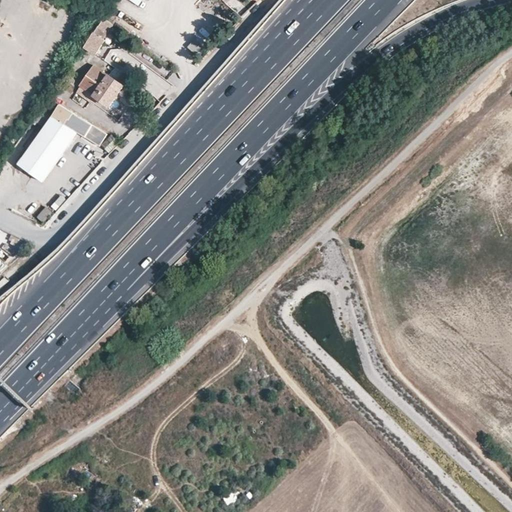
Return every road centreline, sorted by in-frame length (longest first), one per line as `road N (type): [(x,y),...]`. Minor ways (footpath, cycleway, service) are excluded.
road 1 (track): [(511,52),(224,322),(135,398),(0,490)]
road 2 (motorway): [(331,0),(0,347)]
road 3 (motorway): [(137,257),(186,236),(343,78),(401,35),(477,0)]
road 4 (motorway): [(137,257),(380,0)]
road 5 (residential): [(0,212),(42,235),(191,82)]
road 6 (motorway): [(0,404),(137,257)]
road 7 (unknown): [(125,42),(191,82),(272,0)]
